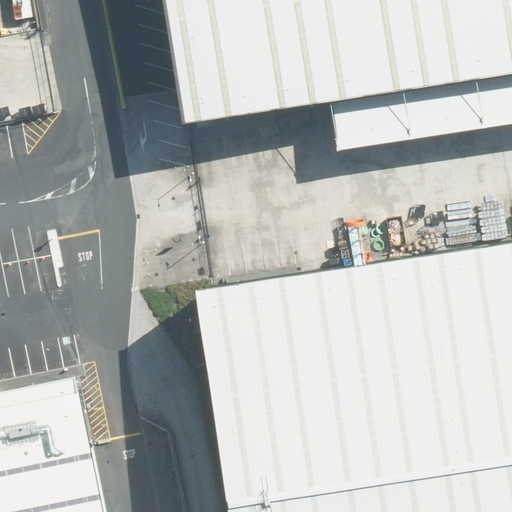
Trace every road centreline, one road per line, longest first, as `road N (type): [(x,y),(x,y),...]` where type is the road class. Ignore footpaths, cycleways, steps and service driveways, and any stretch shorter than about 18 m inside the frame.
road 1 (unknown): [(69,198),(511,156)]
road 2 (unknown): [(69,198),(134,511)]
